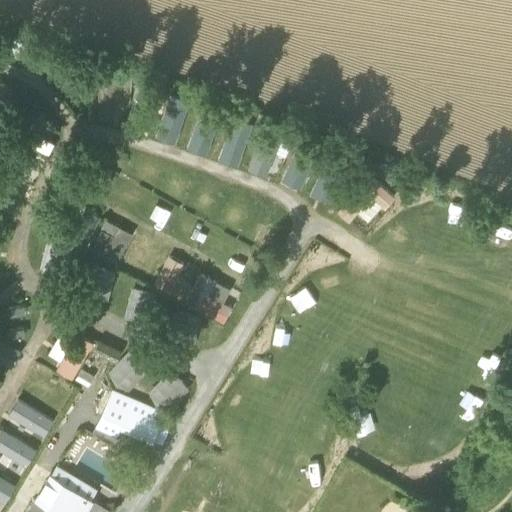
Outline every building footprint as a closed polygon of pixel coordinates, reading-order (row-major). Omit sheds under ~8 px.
[(31,42),(28,51),(36,54),(39,45),(31,42)] [(101,60),(100,69),(111,70),(111,60),(101,60)] [(99,114),(112,114),(114,76),(100,76),(99,114)] [(268,173),(272,157),(283,160),(290,132),(267,127),(255,170),(268,173)] [(302,185),(314,155),(295,147),(283,177),(302,185)] [(330,199),(342,178),(323,167),(311,188),(330,199)] [(369,170),(336,207),(361,228),(394,191),(369,170)] [(0,199),(0,201),(17,208),(24,192),(6,184),(0,199)] [(89,240),(99,212),(88,208),(78,236),(89,240)] [(91,250),(117,263),(132,233),(105,219),(101,227),(102,228),(91,250)] [(151,279),(166,247),(152,241),(137,273),(151,279)] [(155,283),(182,297),(189,283),(177,277),(185,262),(169,254),(155,283)] [(111,298),(116,266),(98,263),(93,295),(111,298)] [(187,301),(225,320),(233,305),(209,293),(216,280),(201,273),(187,301)] [(64,325),(46,360),(76,376),(94,340),(64,325)] [(10,364),(20,349),(0,337),(0,366),(3,361),(10,364)] [(95,351),(116,362),(122,351),(100,340),(95,351)] [(135,389),(149,359),(125,347),(111,377),(135,389)] [(260,381),(268,368),(249,356),(241,369),(260,381)] [(171,407),(191,385),(171,366),(151,389),(171,407)] [(235,380),(224,399),(240,408),(250,389),(235,380)] [(175,412),(112,387),(98,423),(161,448),(175,412)] [(18,395),(8,413),(44,435),(55,417),(18,395)] [(215,413),(205,432),(221,440),(231,420),(215,413)] [(3,428),(0,432),(0,448),(27,466),(37,450),(3,428)] [(371,459),(381,442),(365,433),(355,450),(371,459)] [(0,497),(5,500),(14,485),(0,476),(0,497)] [(99,488),(83,511),(60,511),(48,504),(34,496),(25,511),(110,511),(111,511),(112,511),(119,499),(99,488)]
